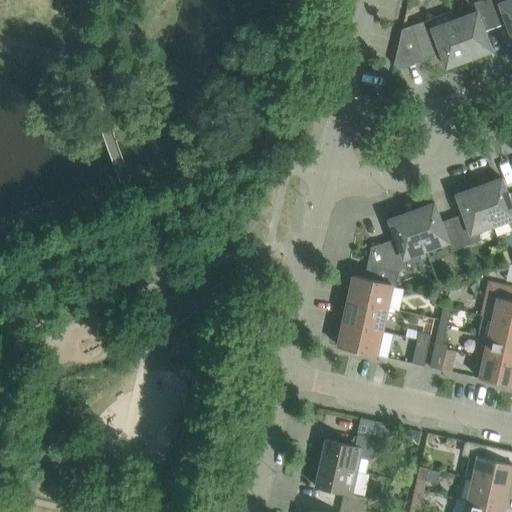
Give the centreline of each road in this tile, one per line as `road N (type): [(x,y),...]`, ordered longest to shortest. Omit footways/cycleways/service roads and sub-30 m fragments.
road 1 (residential): [(511,427),(281,374)]
road 2 (residential): [(281,374),(326,170)]
road 3 (residential): [(326,170),(366,0)]
road 4 (residential): [(251,511),(281,374)]
road 5 (residential): [(511,77),(457,96),(430,162)]
